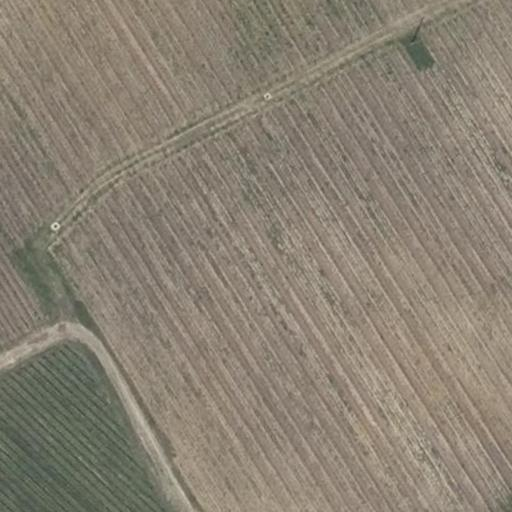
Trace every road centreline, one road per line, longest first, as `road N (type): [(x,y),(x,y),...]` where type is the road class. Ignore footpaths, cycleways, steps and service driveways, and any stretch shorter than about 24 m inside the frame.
road 1 (track): [(91,320),(63,280),(61,223),(102,176),(445,0)]
road 2 (track): [(192,511),(91,320),(0,363)]
